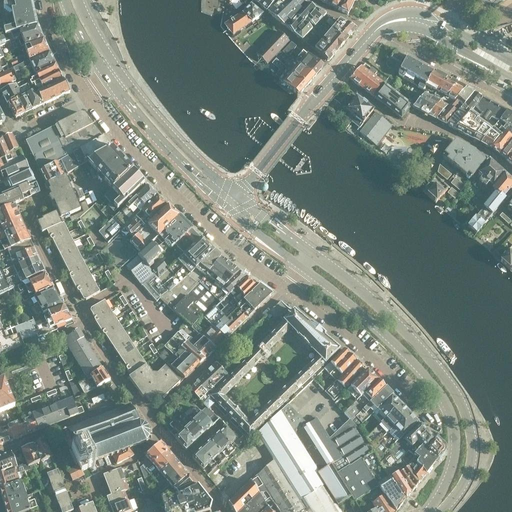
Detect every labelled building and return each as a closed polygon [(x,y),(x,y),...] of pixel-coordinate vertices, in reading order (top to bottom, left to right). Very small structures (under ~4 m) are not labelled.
[(31,0),(3,0),(3,1),(0,1),(0,16),(12,14),(12,13),(34,12),(31,0)] [(238,0),(221,0),(220,1),(229,14),(242,5),(238,0)] [(275,1),(274,1),(273,0),(265,0),(260,6),(266,11),(275,1)] [(281,0),(278,3),(268,13),(286,28),(297,15),(299,14),(300,12),(306,5),(296,0),(281,0)] [(331,0),(329,5),(338,10),(343,0),(331,0)] [(343,0),(338,10),(347,15),(354,0),(343,0)] [(297,15),(286,28),(294,34),(304,22),(307,20),(311,14),(316,10),(306,5),(300,12),(299,14),(297,15)] [(251,6),(242,14),(244,16),(243,18),(245,20),(247,19),(251,23),(262,16),(251,6)] [(311,14),(307,20),(311,23),(315,27),(326,15),(316,10),(311,14)] [(12,13),(12,14),(0,16),(0,26),(1,30),(4,36),(5,41),(6,42),(10,41),(8,34),(10,34),(37,26),(34,12),(12,13)] [(242,13),(224,25),(233,36),(251,23),(247,19),(245,20),(243,18),(244,16),(242,14),(242,13)] [(333,29),(332,31),(346,41),(355,30),(339,22),(338,23),(336,21),(334,23),(329,19),(326,23),(331,28),(333,29)] [(304,22),(294,34),(302,40),(313,29),(309,25),(311,23),(307,20),(304,22)] [(43,40),(37,26),(10,34),(13,40),(19,38),(18,37),(20,36),(22,39),(18,40),(21,47),(24,46),(43,40)] [(326,26),(319,34),(324,39),(323,40),(337,51),(346,41),(332,31),(326,26)] [(290,42),(279,32),(257,55),(268,64),(290,42)] [(234,40),(237,46),(242,43),(239,37),(234,40)] [(306,37),(302,40),(328,62),(337,51),(323,40),(319,45),(317,44),(316,45),(309,40),(306,37)] [(24,46),(28,58),(24,58),(23,56),(15,59),(16,60),(11,63),(13,68),(28,61),(29,62),(49,53),(43,40),(24,46)] [(292,44),(283,53),(287,56),(296,47),(292,44)] [(1,50),(0,50),(0,60),(3,59),(4,58),(2,54),(9,51),(8,48),(1,50)] [(389,58),(386,63),(387,67),(398,74),(398,73),(402,65),(407,57),(395,51),(394,52),(389,58)] [(49,53),(29,62),(28,61),(13,68),(16,74),(31,67),(34,72),(29,75),(30,77),(35,74),(55,65),(49,53)] [(295,62),(299,66),(315,78),(321,71),(321,68),(303,53),(295,62)] [(398,73),(398,74),(398,76),(421,91),(425,93),(429,89),(439,75),(434,72),(416,62),(407,57),(402,65),(398,73)] [(290,58),(284,65),(293,72),(291,74),(307,87),(315,78),(299,66),(295,62),(290,58)] [(276,59),(272,64),(280,71),(275,76),(280,79),(279,80),(283,84),(297,95),(300,95),(307,87),(291,74),(293,72),(284,65),(276,59)] [(55,65),(35,74),(30,77),(31,80),(32,82),(30,83),(31,86),(34,85),(39,82),(58,73),(55,65)] [(350,79),(363,90),(368,82),(371,84),(375,78),(373,77),(377,73),(372,69),(368,73),(360,67),(350,79)] [(7,70),(4,72),(0,73),(0,87),(1,87),(14,82),(7,70)] [(58,73),(39,82),(34,85),(35,89),(41,86),(42,89),(62,80),(58,73)] [(439,75),(429,89),(437,93),(448,80),(439,75)] [(368,82),(363,90),(372,97),(383,85),(375,78),(371,84),(368,82)] [(37,93),(38,94),(42,104),(43,105),(70,93),(62,80),(42,89),(43,90),(37,93)] [(448,80),(437,93),(445,97),(456,84),(448,80)] [(15,84),(0,91),(4,97),(18,89),(15,84)] [(456,84),(445,97),(453,102),(454,102),(455,101),(457,98),(466,89),(456,84)] [(27,85),(18,89),(21,94),(29,89),(27,85)] [(383,85),(372,97),(373,98),(382,105),(392,92),(383,85)] [(18,89),(4,97),(7,103),(15,100),(14,99),(21,94),(18,89)] [(457,98),(455,101),(458,104),(459,103),(463,107),(463,106),(474,94),(466,89),(457,98)] [(392,92),(382,105),(391,112),(401,99),(392,92)] [(25,96),(26,98),(32,110),(39,107),(43,105),(42,104),(38,94),(34,96),(32,93),(25,96)] [(423,96),(412,109),(420,113),(432,99),(433,98),(425,93),(423,96)] [(474,94),(463,106),(467,110),(470,112),(471,111),(475,107),(476,107),(482,98),(474,94)] [(356,97),(345,111),(347,112),(350,115),(345,121),(349,124),(351,121),(365,104),(356,97)] [(26,98),(19,102),(25,114),(32,110),(26,98)] [(432,99),(420,113),(428,116),(439,103),(441,102),(433,98),(432,99)] [(475,107),(499,121),(506,112),(482,98),(476,107),(475,107)] [(17,99),(15,100),(7,103),(16,119),(25,114),(19,102),(17,99)] [(333,99),(326,109),(333,115),(341,105),(333,99)] [(401,99),(391,112),(401,120),(411,107),(401,99)] [(439,120),(438,121),(446,126),(457,114),(453,110),(458,104),(455,101),(454,102),(453,102),(448,108),(449,108),(439,119),(439,120)] [(439,103),(428,116),(435,120),(436,120),(438,121),(439,120),(439,119),(449,108),(447,107),(441,104),(442,103),(441,102),(439,103)] [(365,104),(351,121),(355,124),(360,128),(366,120),(372,112),(373,111),(374,110),(365,104)] [(457,114),(446,126),(454,130),(466,117),(463,114),(467,110),(463,106),(463,107),(459,111),(459,110),(457,114)] [(466,117),(454,130),(464,135),(473,139),(481,129),(474,123),(477,120),(478,118),(479,117),(471,111),(470,112),(468,114),(466,117)] [(499,121),(497,124),(502,127),(503,125),(504,125),(505,126),(507,127),(511,130),(511,127),(511,114),(506,112),(499,121)] [(81,114),(57,126),(53,128),(60,143),(93,125),(85,115),(85,114),(81,113),(81,114)] [(375,113),(360,133),(377,146),(392,127),(375,113)] [(481,129),(473,139),(481,143),(497,124),(496,123),(493,128),(487,124),(478,118),(477,120),(474,123),(481,129)] [(497,124),(481,143),(490,148),(490,149),(501,136),(500,136),(503,132),(507,127),(505,126),(502,129),(501,128),(501,127),(497,124)] [(93,125),(60,143),(67,157),(79,150),(103,137),(93,125)] [(53,128),(26,141),(40,173),(50,167),(55,164),(60,162),(60,161),(67,157),(60,143),(53,128)] [(501,136),(490,149),(499,155),(511,139),(503,132),(500,136),(501,136)] [(12,135),(2,139),(12,161),(17,159),(14,152),(13,151),(18,149),(12,135)] [(103,137),(79,150),(87,163),(87,162),(88,161),(88,162),(112,148),(103,137)] [(2,139),(0,139),(0,160),(0,161),(5,159),(7,163),(12,161),(2,139)] [(511,139),(499,155),(506,160),(511,152),(511,139)] [(444,154),(445,154),(449,158),(447,160),(466,176),(468,174),(472,177),(487,159),(487,158),(455,141),(455,142),(444,154)] [(87,162),(87,163),(98,175),(96,177),(101,183),(103,181),(111,190),(112,190),(133,171),(112,148),(88,162),(88,161),(87,162)] [(60,161),(60,162),(67,175),(87,163),(79,150),(67,157),(60,161)] [(29,170),(22,157),(8,163),(10,166),(0,170),(0,173),(4,182),(29,170)] [(496,167),(489,160),(478,173),(482,177),(479,181),(482,184),(496,167)] [(62,178),(55,164),(50,167),(40,173),(46,185),(62,178)] [(440,165),(437,173),(447,180),(451,175),(440,165)] [(496,167),(482,184),(485,187),(489,183),(493,187),(504,174),(496,167)] [(29,170),(4,182),(8,193),(18,189),(28,185),(35,181),(29,170)] [(144,184),(133,171),(112,190),(111,190),(104,196),(110,203),(107,205),(114,212),(144,184)] [(491,189),(496,192),(505,200),(506,201),(511,194),(511,180),(504,174),(493,187),(491,189)] [(62,178),(46,185),(51,197),(49,198),(51,203),(54,202),(58,212),(61,218),(80,210),(77,202),(79,201),(79,202),(85,200),(81,191),(76,194),(68,176),(62,178)] [(455,178),(451,184),(461,192),(465,187),(455,178)] [(435,179),(423,191),(436,203),(447,190),(435,179)] [(18,189),(8,193),(0,196),(0,210),(14,205),(14,204),(23,201),(31,197),(40,193),(35,181),(28,185),(18,189)] [(476,182),(473,186),(478,190),(481,186),(476,182)] [(130,203),(125,208),(128,211),(134,206),(140,212),(141,211),(157,196),(147,187),(131,202),(130,203)] [(459,194),(451,188),(447,193),(455,199),(459,194)] [(496,192),(484,207),(492,214),(494,215),(497,213),(495,211),(505,200),(496,192)] [(141,211),(151,222),(167,206),(157,196),(141,211)] [(83,212),(69,218),(71,221),(78,219),(89,210),(85,202),(80,204),(83,212)] [(479,212),(468,227),(476,234),(492,214),(484,207),(480,204),(477,211),(479,212)] [(14,205),(0,210),(0,225),(19,217),(14,205)] [(125,208),(99,232),(99,233),(108,243),(119,232),(119,233),(123,229),(123,228),(135,217),(140,213),(136,209),(134,206),(128,211),(125,208)] [(151,222),(147,226),(158,238),(164,233),(163,232),(179,218),(167,206),(151,222)] [(42,221),(37,223),(42,234),(46,232),(61,225),(63,224),(61,218),(58,212),(42,220),(42,221)] [(502,214),(500,216),(508,224),(511,222),(502,214)] [(19,217),(0,225),(0,226),(2,231),(0,231),(0,241),(5,239),(5,238),(25,229),(19,217)] [(135,217),(119,232),(130,243),(138,235),(145,228),(135,217)] [(164,233),(158,238),(164,244),(165,243),(171,249),(191,230),(179,218),(163,232),(164,233)] [(61,225),(46,232),(50,240),(52,241),(68,233),(64,224),(63,224),(61,225)] [(25,229),(5,238),(5,239),(8,245),(2,248),(4,252),(7,251),(10,250),(30,242),(25,229)] [(201,239),(191,230),(171,249),(175,253),(173,256),(178,261),(201,239)] [(68,233),(52,241),(56,249),(72,241),(68,233)] [(138,235),(130,243),(140,254),(148,246),(138,235)] [(178,261),(177,261),(180,265),(190,274),(199,266),(214,253),(214,252),(201,240),(201,239),(178,261)] [(72,241),(56,249),(61,258),(77,250),(72,241)] [(30,242),(10,250),(7,251),(4,252),(0,253),(0,263),(9,259),(11,259),(34,250),(30,242)] [(137,257),(143,263),(149,269),(153,265),(152,263),(161,255),(156,250),(150,244),(148,246),(140,254),(137,257)] [(511,249),(501,262),(511,272),(511,249)] [(11,263),(17,261),(19,265),(37,258),(34,250),(11,259),(9,259),(11,263)] [(77,250),(61,258),(65,267),(81,258),(77,250)] [(214,253),(199,266),(190,274),(175,288),(169,292),(166,289),(158,279),(155,276),(142,286),(156,303),(159,300),(172,311),(209,274),(221,258),(214,253)] [(137,257),(125,267),(131,273),(143,263),(137,257)] [(37,258),(19,265),(13,267),(17,277),(23,275),(41,266),(37,258)] [(81,258),(65,267),(70,275),(86,267),(81,258)] [(240,273),(221,258),(209,274),(172,311),(191,328),(201,317),(204,319),(215,309),(227,298),(220,290),(226,284),(240,273)] [(153,265),(149,269),(155,276),(158,279),(168,270),(159,260),(153,265)] [(143,263),(131,273),(130,273),(141,286),(142,286),(155,276),(149,269),(143,263)] [(41,266),(23,275),(17,277),(20,284),(26,281),(44,273),(41,266)] [(86,267),(70,275),(69,277),(73,285),(90,276),(86,267)] [(246,278),(240,273),(226,284),(220,290),(227,298),(231,294),(234,292),(237,289),(236,288),(246,278)] [(43,275),(29,282),(30,285),(25,287),(27,292),(32,290),(49,282),(45,275),(43,276),(43,275)] [(90,276),(73,285),(77,292),(79,293),(95,284),(90,276)] [(236,288),(237,289),(231,294),(236,299),(232,303),(236,307),(245,299),(259,286),(246,278),(236,288)] [(49,282),(32,290),(27,292),(28,296),(34,293),(35,297),(53,288),(49,282)] [(95,284),(79,293),(83,300),(86,301),(99,293),(95,284)] [(238,309),(240,311),(248,318),(253,313),(254,313),(272,295),(259,286),(245,299),(236,307),(238,309)] [(53,288),(35,297),(33,298),(35,302),(31,304),(36,313),(40,310),(42,315),(47,313),(63,306),(53,288)] [(215,309),(204,319),(211,325),(219,332),(221,334),(226,339),(232,334),(226,329),(224,327),(229,322),(226,319),(238,309),(236,307),(232,303),(236,299),(231,294),(227,298),(215,309)] [(104,301),(91,309),(90,312),(94,319),(110,309),(104,301)] [(282,316),(280,318),(283,321),(283,322),(271,333),(254,351),(209,397),(216,403),(214,405),(225,417),(227,415),(231,419),(229,421),(243,436),(247,439),(249,437),(249,438),(324,365),(325,365),(338,352),(339,351),(324,338),(325,336),(310,323),(308,324),(293,311),(280,302),(269,313),(275,320),(281,314),(282,316)] [(63,306),(47,313),(49,315),(44,317),(46,323),(51,321),(67,313),(63,306)] [(94,319),(94,321),(99,328),(115,318),(110,309),(94,319)] [(229,322),(224,327),(226,329),(232,334),(248,318),(240,311),(238,309),(226,319),(229,322)] [(67,313),(51,321),(46,323),(48,326),(53,325),(54,328),(58,326),(59,329),(64,327),(63,324),(69,321),(71,320),(67,313)] [(3,330),(0,330),(0,355),(0,356),(23,347),(21,340),(38,334),(39,334),(38,332),(37,331),(43,329),(48,327),(48,326),(46,323),(36,327),(32,318),(3,330)] [(115,318),(99,328),(103,335),(106,336),(121,326),(115,318)] [(219,332),(211,325),(206,331),(204,333),(201,331),(199,334),(204,339),(216,349),(221,344),(226,339),(221,334),(219,332)] [(121,326),(106,336),(111,344),(125,334),(121,326)] [(76,329),(72,332),(73,334),(63,341),(67,346),(82,337),(76,329)] [(188,336),(181,330),(178,333),(184,340),(187,337),(188,336)] [(251,349),(254,351),(271,333),(269,331),(251,349)] [(164,347),(166,349),(189,371),(194,366),(196,368),(199,364),(185,353),(181,349),(178,346),(181,343),(184,340),(178,333),(177,333),(164,347)] [(125,334),(111,344),(116,351),(130,342),(125,334)] [(82,337),(67,346),(71,354),(86,344),(82,337)] [(204,339),(193,349),(205,359),(216,349),(204,339)] [(130,342),(116,351),(121,359),(135,349),(130,342)] [(186,343),(183,346),(181,343),(178,346),(181,349),(185,353),(199,364),(205,359),(193,349),(186,343)] [(86,344),(71,354),(76,361),(91,352),(86,344)] [(135,349),(121,359),(126,367),(141,357),(135,349)] [(166,349),(161,355),(159,357),(171,368),(184,379),(187,376),(186,375),(189,371),(166,349)] [(343,352),(330,363),(335,369),(350,356),(344,350),(343,352)] [(91,352),(76,361),(80,369),(96,360),(91,352)] [(356,361),(350,356),(335,369),(341,376),(356,361)] [(141,357),(126,367),(127,368),(126,370),(131,377),(146,366),(141,357)] [(96,360),(80,369),(85,377),(100,368),(96,360)] [(31,361),(4,371),(7,381),(19,376),(18,373),(22,371),(23,375),(35,370),(31,361)] [(366,370),(356,361),(341,376),(336,382),(345,390),(366,370)] [(216,363),(209,369),(221,381),(227,375),(217,364),(216,363)] [(146,366),(131,377),(129,378),(142,398),(145,396),(149,402),(152,400),(155,403),(160,398),(162,400),(183,381),(166,366),(157,375),(152,374),(146,366)] [(209,369),(203,376),(214,387),(221,381),(209,369)] [(102,370),(86,378),(87,380),(87,381),(93,390),(96,388),(96,389),(110,381),(102,370)] [(350,388),(360,399),(364,395),(378,381),(368,372),(366,373),(366,372),(350,388)] [(203,376),(196,382),(207,394),(214,387),(203,376)] [(0,381),(0,413),(13,408),(15,407),(4,380),(0,381)] [(87,381),(87,380),(78,385),(83,395),(93,391),(93,390),(87,381)] [(378,381),(364,395),(360,399),(359,399),(347,410),(344,413),(349,420),(351,422),(371,402),(385,389),(378,381)] [(196,382),(189,389),(190,390),(200,401),(207,394),(196,382)] [(345,390),(336,382),(321,395),(324,398),(330,404),(345,390)] [(78,385),(70,388),(74,398),(83,395),(78,385)] [(385,389),(371,402),(351,422),(357,429),(376,411),(377,411),(392,396),(385,389)] [(392,396),(377,411),(373,414),(381,423),(385,420),(401,406),(392,396)] [(208,398),(203,404),(202,405),(208,410),(214,404),(208,398)] [(76,409),(71,399),(63,402),(70,418),(84,413),(81,407),(76,409)] [(63,402),(56,405),(62,421),(70,418),(63,402)] [(56,405),(48,408),(54,425),(62,421),(56,405)] [(288,405),(280,411),(295,434),(298,433),(297,432),(307,425),(288,405)] [(76,427),(61,433),(70,449),(73,448),(75,452),(74,453),(79,464),(80,464),(81,464),(79,465),(81,469),(87,466),(86,465),(112,456),(115,464),(134,455),(129,449),(146,443),(146,444),(148,443),(147,442),(149,439),(151,439),(151,437),(150,437),(150,433),(152,433),(151,431),(149,431),(148,428),(150,426),(148,425),(147,426),(144,424),(146,422),(144,421),(143,423),(140,423),(130,406),(124,408),(123,408),(123,409),(117,411),(117,410),(116,411),(116,412),(110,414),(110,413),(108,414),(109,414),(98,418),(97,418),(97,419),(92,421),(92,420),(91,421),(86,423),(86,422),(85,423),(81,425),(79,425),(79,426),(76,427)] [(401,406),(385,420),(365,439),(371,449),(379,441),(380,442),(394,429),(409,414),(401,406)] [(0,428),(8,426),(7,426),(17,422),(19,422),(13,408),(0,413),(0,428)] [(48,408),(40,411),(47,427),(54,425),(48,408)] [(192,422),(203,434),(208,429),(211,426),(212,426),(201,414),(196,409),(193,412),(190,409),(185,414),(187,417),(192,422)] [(40,411),(32,414),(32,416),(38,431),(47,427),(40,411)] [(280,411),(257,434),(273,461),(299,503),(326,488),(317,474),(319,472),(295,434),(280,411)] [(418,423),(409,414),(394,429),(380,442),(379,441),(371,449),(373,452),(373,453),(378,461),(386,454),(390,449),(386,445),(392,439),(396,444),(398,441),(418,423)] [(25,424),(21,425),(26,436),(38,431),(32,416),(23,420),(25,424)] [(183,430),(195,442),(197,440),(200,437),(203,434),(192,422),(187,417),(182,422),(187,427),(183,430)] [(298,433),(295,434),(319,472),(331,465),(332,466),(342,459),(329,439),(317,420),(317,419),(307,425),(297,432),(298,433)] [(337,432),(329,439),(342,459),(332,466),(337,474),(349,466),(350,467),(361,459),(361,460),(373,452),(371,449),(365,439),(362,441),(355,430),(357,429),(351,422),(349,420),(341,428),(337,432)] [(7,426),(8,426),(9,431),(14,440),(26,436),(21,425),(19,426),(17,422),(7,426)] [(418,423),(402,438),(398,441),(396,444),(390,449),(386,454),(396,466),(411,448),(404,441),(420,426),(418,423)] [(178,435),(175,438),(177,441),(178,442),(182,447),(184,449),(185,451),(192,445),(191,445),(193,444),(195,442),(183,430),(179,425),(174,430),(178,435)] [(225,427),(218,434),(230,446),(233,444),(237,448),(242,444),(239,440),(226,426),(225,427)] [(420,426),(404,441),(411,448),(419,441),(428,434),(420,426)] [(0,429),(0,445),(9,442),(14,440),(9,431),(5,432),(4,433),(3,431),(1,432),(0,429)] [(214,437),(209,442),(221,454),(225,451),(229,456),(234,451),(230,446),(218,434),(217,435),(214,438),(214,437)] [(419,441),(423,445),(427,449),(435,441),(428,434),(419,441)] [(247,439),(243,436),(239,440),(242,444),(247,439)] [(33,445),(40,462),(40,463),(52,457),(44,440),(33,445)] [(435,441),(427,449),(438,459),(443,452),(443,450),(435,441)] [(205,446),(201,450),(212,462),(213,464),(217,460),(220,463),(225,459),(221,454),(209,442),(208,443),(209,443),(206,446),(205,446)] [(145,456),(150,462),(149,463),(148,462),(142,466),(145,470),(152,464),(167,451),(160,443),(152,450),(151,450),(145,456)] [(33,445),(21,450),(22,452),(21,452),(27,465),(28,467),(31,466),(40,462),(33,445)] [(423,445),(416,453),(414,456),(416,458),(419,460),(416,464),(426,475),(438,459),(427,449),(423,445)] [(212,462),(201,450),(200,451),(197,454),(192,458),(194,461),(195,463),(195,462),(199,467),(199,468),(200,469),(201,469),(203,471),(207,467),(212,472),(217,467),(213,464),(212,462)] [(167,451),(152,464),(145,470),(149,475),(156,469),(159,472),(174,460),(167,451)] [(373,452),(361,460),(377,484),(379,483),(382,488),(391,481),(390,479),(378,461),(373,453),(373,452)] [(11,454),(0,458),(0,474),(6,472),(15,469),(17,468),(11,454)] [(386,454),(378,461),(390,479),(398,473),(395,468),(397,466),(396,466),(386,454)] [(402,461),(408,467),(408,468),(419,483),(426,475),(416,464),(419,460),(416,458),(410,464),(404,458),(402,461)] [(219,469),(227,462),(225,459),(217,467),(219,469)] [(349,466),(337,474),(351,497),(354,502),(356,505),(356,506),(365,501),(363,497),(378,487),(377,484),(361,460),(361,459),(350,467),(349,466)] [(174,460),(159,472),(164,479),(157,485),(159,488),(166,481),(181,467),(174,460)] [(257,475),(255,477),(266,493),(279,511),(299,511),(304,510),(299,503),(273,461),(257,476),(257,475)] [(6,472),(0,474),(0,490),(20,483),(21,483),(32,478),(30,471),(32,469),(31,466),(28,467),(27,465),(17,468),(15,469),(6,472)] [(79,465),(67,470),(72,481),(84,475),(79,465)] [(331,465),(319,472),(317,474),(326,488),(338,506),(351,497),(337,474),(332,466),(331,465)] [(140,468),(144,479),(149,475),(145,470),(142,466),(140,468)] [(181,467),(166,481),(159,488),(161,490),(168,484),(173,489),(188,476),(181,467)] [(210,477),(219,469),(217,467),(212,472),(208,475),(210,477)] [(408,468),(403,472),(415,488),(419,483),(408,468)] [(121,469),(103,476),(107,485),(125,478),(121,469)] [(46,475),(51,486),(46,488),(49,496),(54,494),(54,495),(65,491),(57,470),(46,475)] [(403,472),(399,475),(411,493),(415,488),(403,472)] [(398,473),(390,479),(391,481),(405,501),(411,493),(399,475),(398,473)] [(188,476),(173,489),(178,496),(197,488),(188,476)] [(230,503),(228,504),(233,511),(241,511),(259,495),(266,493),(255,477),(250,482),(230,502),(230,503)] [(125,478),(107,485),(111,496),(129,489),(125,478)] [(396,511),(405,501),(391,481),(382,488),(379,483),(377,484),(378,487),(380,489),(382,493),(388,503),(389,502),(395,511),(394,511),(396,511)] [(20,483),(0,490),(0,491),(5,508),(18,504),(17,502),(19,501),(19,500),(26,497),(21,483),(20,483)] [(167,496),(161,499),(165,511),(209,511),(211,505),(197,488),(178,496),(169,500),(167,496)] [(341,511),(338,506),(326,488),(299,503),(305,511),(341,511)] [(106,498),(107,499),(110,509),(128,501),(125,492),(129,490),(129,489),(111,496),(106,498)] [(54,495),(55,496),(50,498),(53,506),(58,504),(60,511),(70,511),(73,511),(65,491),(54,495)] [(18,504),(5,508),(5,511),(29,511),(37,510),(34,503),(28,506),(27,503),(28,502),(27,499),(32,497),(33,499),(40,496),(38,492),(26,497),(19,500),(19,501),(17,502),(18,504)] [(369,500),(372,504),(375,510),(376,511),(394,511),(395,511),(389,502),(388,503),(382,493),(375,498),(374,497),(369,500)] [(259,495),(241,511),(263,511),(267,509),(259,495)] [(128,501),(110,509),(111,511),(132,511),(133,511),(128,501)] [(95,511),(92,503),(74,510),(74,511),(95,511)]
